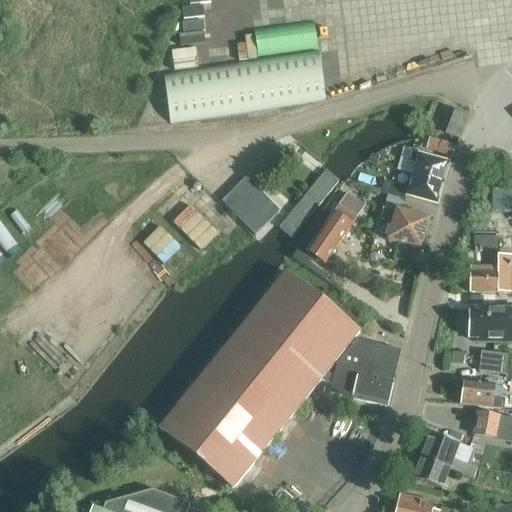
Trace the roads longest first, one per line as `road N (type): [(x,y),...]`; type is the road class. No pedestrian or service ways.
road 1 (residential): [(0,149),(228,142),(424,88),(511,81)]
road 2 (residential): [(355,511),(391,451),(436,250),(486,112)]
